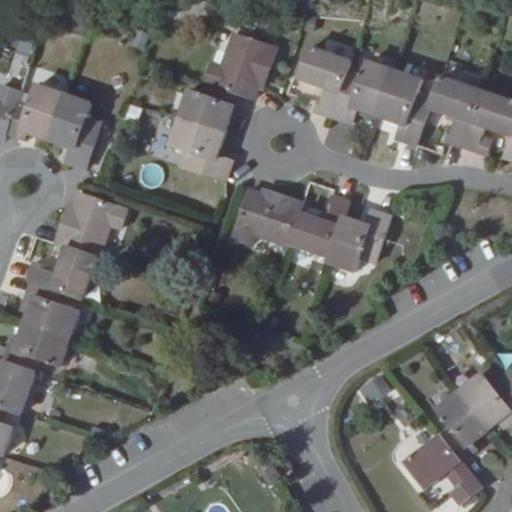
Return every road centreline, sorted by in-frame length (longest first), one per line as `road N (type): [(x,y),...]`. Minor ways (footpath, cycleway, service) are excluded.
road 1 (residential): [(285,398),(511,275)]
road 2 (residential): [(276,142),(384,178),(511,182)]
road 3 (residential): [(78,511),(285,398)]
road 4 (residential): [(346,511),(285,398)]
